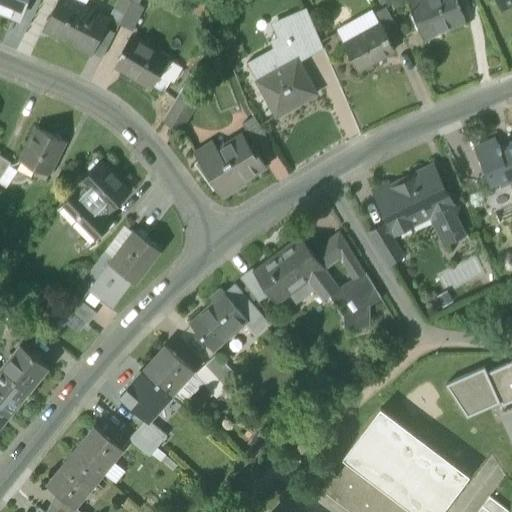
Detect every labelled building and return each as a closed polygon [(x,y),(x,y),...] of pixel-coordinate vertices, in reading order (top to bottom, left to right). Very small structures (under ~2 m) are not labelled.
[(0,0),(0,10),(18,18),(25,0),(0,0)] [(65,33),(78,40),(80,41),(94,13),(69,0),(59,0),(45,29),(62,38),(65,33)] [(426,32),(426,34),(443,27),(443,26),(446,24),(448,29),(465,22),(456,0),(412,0),(408,2),(422,34),(426,32)] [(120,23),(133,29),(144,8),(131,1),(120,23)] [(293,13),(311,53),(323,46),(306,8),(293,13)] [(381,23),(389,37),(399,31),(386,9),(375,15),(380,23),(381,23)] [(108,20),(94,13),(80,41),(78,40),(75,45),(91,53),(92,53),(104,28),(108,20)] [(247,62),(257,81),(298,59),(298,60),(311,53),(293,13),(278,20),(287,40),(273,48),(247,62)] [(269,41),(273,48),(287,40),(278,20),(270,23),(277,37),(269,41)] [(343,44),(358,71),(395,50),(389,39),(389,38),(389,37),(381,23),(380,23),(343,44)] [(92,53),(102,58),(115,34),(104,28),(92,53)] [(116,68),(152,89),(170,58),(132,36),(122,53),(124,55),(116,68)] [(317,94),(298,60),(298,59),(257,81),(276,116),(317,94)] [(163,118),(179,128),(197,99),(182,89),(163,118)] [(242,124),(254,144),(266,136),(254,116),(242,124)] [(20,159),(50,174),(65,141),(36,127),(20,159)] [(216,190),(222,199),(226,196),(227,197),(241,189),(241,187),(246,184),(243,179),(265,165),(257,151),(256,152),(252,145),(250,146),(244,135),(218,151),(213,143),(194,155),(198,161),(196,163),(206,175),(207,175),(212,181),(211,182),(217,189),(216,190)] [(511,201),(511,195),(506,182),(511,179),(511,143),(499,149),(495,139),(474,148),(486,174),(495,170),(501,184),(492,188),(491,188),(499,207),(511,201)] [(0,175),(9,163),(0,156),(0,175)] [(88,187),(86,189),(108,213),(131,191),(127,187),(128,187),(122,180),(121,181),(101,160),(81,180),(88,187)] [(379,200),(388,219),(427,200),(444,191),(445,191),(433,166),(392,186),(395,192),(379,200)] [(486,174),(492,188),(501,184),(495,170),(486,174)] [(82,185),(77,189),(81,194),(86,189),(88,187),(81,180),(79,182),(82,185)] [(479,193),(487,212),(499,207),(491,188),(479,193)] [(106,215),(108,213),(86,189),(81,194),(77,189),(64,202),(97,237),(112,221),(106,215)] [(444,191),(427,200),(434,213),(438,221),(455,213),(451,206),(444,191)] [(395,232),(434,213),(427,200),(388,219),(395,232)] [(455,214),(455,213),(438,221),(447,241),(464,233),(455,214)] [(107,248),(117,255),(134,232),(125,225),(107,248)] [(371,233),(389,263),(402,256),(384,226),(371,233)] [(117,255),(111,263),(132,280),(135,282),(160,248),(136,230),(134,232),(117,255)] [(342,262),(353,279),(352,279),(353,280),(365,272),(340,232),(330,240),(342,262)] [(302,238),(295,243),(303,253),(310,248),(302,238)] [(330,240),(313,252),(324,268),(338,258),(341,262),(342,262),(330,240)] [(324,268),(313,252),(310,248),(303,253),(295,243),(288,248),(287,247),(262,265),(255,271),(254,272),(270,293),(277,302),(289,293),(289,292),(287,289),(305,275),(315,289),(324,299),(329,295),(338,288),(324,268)] [(112,307),(132,280),(111,263),(110,263),(90,290),(112,307)] [(240,277),(258,301),(270,293),(254,272),(255,271),(252,268),(240,277)] [(365,272),(353,280),(352,279),(338,288),(329,295),(344,318),(344,329),(369,326),(370,305),(381,298),(365,272)] [(297,303),(315,289),(305,275),(287,289),(289,292),(289,293),(297,303)] [(235,284),(225,293),(243,314),(253,306),(235,284)] [(212,348),(244,320),(247,318),(243,314),(225,293),(222,289),(211,299),(215,303),(191,324),(212,348)] [(64,305),(87,323),(95,312),(72,294),(64,305)] [(268,323),(253,306),(243,314),(247,318),(244,320),(256,334),(268,323)] [(5,323),(28,340),(37,328),(33,326),(14,312),(5,323)] [(21,344),(1,369),(29,391),(49,366),(21,344)] [(144,370),(171,394),(185,378),(194,369),(167,344),(144,370)] [(217,353),(206,363),(227,386),(238,376),(217,353)] [(511,400),(511,361),(487,373),(484,366),(445,384),(467,416),(500,402),(502,405),(511,400)] [(227,386),(206,363),(195,373),(216,396),(227,386)] [(0,407),(9,415),(29,391),(1,369),(0,370),(0,407)] [(148,419),(171,394),(144,370),(121,395),(143,414),(148,419)] [(193,385),(185,378),(171,394),(179,401),(193,385)] [(0,426),(9,415),(0,407),(0,426)] [(511,407),(501,413),(511,437),(511,407)] [(343,458),(348,462),(414,511),(441,511),(469,475),(380,409),(343,458)] [(143,414),(134,425),(156,444),(165,434),(148,419),(143,414)] [(108,425),(103,431),(112,438),(116,432),(108,425)] [(147,455),(156,444),(134,425),(124,437),(147,455)] [(123,447),(112,438),(103,431),(97,426),(73,456),(99,477),(123,447)] [(75,506),(99,477),(73,456),(49,484),(62,496),(64,497),(75,506)] [(414,511),(348,462),(337,475),(327,468),(315,484),(351,511),(414,511)] [(62,496),(48,511),(82,511),(75,506),(64,497),(62,496)] [(482,506),(490,511),(507,511),(508,511),(489,496),(482,506)]
